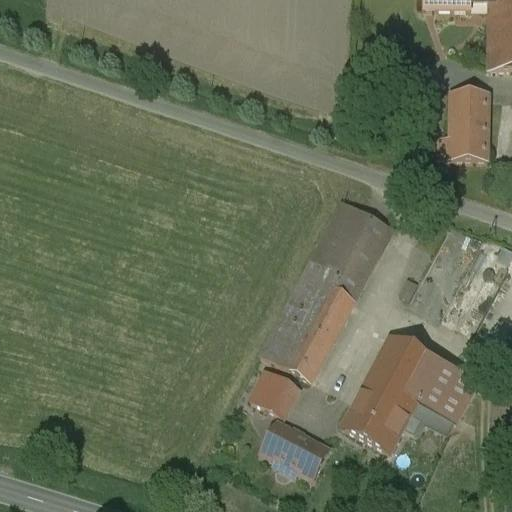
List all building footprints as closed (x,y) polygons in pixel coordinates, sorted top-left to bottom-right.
[(422,0),(422,16),(469,17),(469,9),(489,9),(489,0),(422,0)] [(511,0),(489,0),(489,9),(488,78),(511,78),(511,0)] [(488,100),(449,99),(448,144),(439,144),(438,167),(486,168),(488,100)] [(341,208),(259,362),(284,376),(327,294),(353,308),(392,236),(341,208)] [(353,308),(327,294),(284,376),(309,389),(353,308)] [(436,370),(389,345),(363,394),(411,420),(415,413),(436,370)] [(477,392),(436,370),(415,413),(431,420),(452,431),(456,432),(460,424),(477,392)] [(297,397),(265,379),(250,408),(282,425),(297,397)] [(411,420),(363,394),(341,435),(389,461),(402,437),(411,420)] [(425,430),(431,420),(415,413),(411,420),(402,437),(417,445),(425,430)] [(448,440),(452,431),(431,420),(425,430),(448,440)] [(327,458),(276,431),(260,461),(275,469),(273,472),(294,483),(296,480),(311,487),(327,458)]
